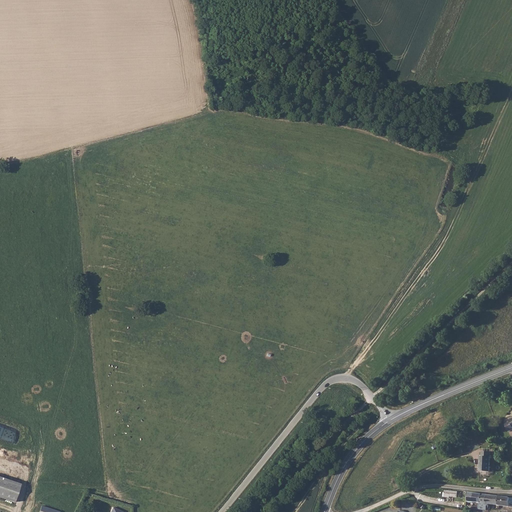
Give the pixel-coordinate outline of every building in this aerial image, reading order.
[(344,396),(352,404),(356,400),(348,392),(344,396)] [(479,455),(478,471),(488,471),(489,451),(482,450),(481,455),(479,455)] [(19,484),(0,478),(0,497),(14,502),(19,484)] [(484,509),(486,509),(488,494),(475,492),(474,501),(479,502),(479,508),(484,509)] [(489,504),(507,507),(509,497),(488,494),(486,509),(489,510),(489,504)]
